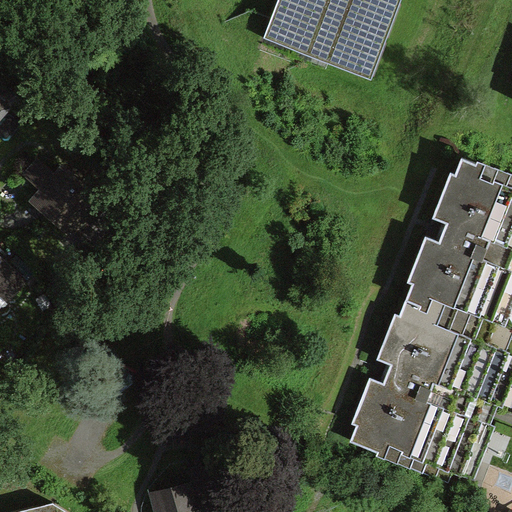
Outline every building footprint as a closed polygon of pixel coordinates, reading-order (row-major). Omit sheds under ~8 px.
[(277,0),(262,39),(371,81),(402,0),(277,0)] [(0,90),(0,120),(15,104),(0,90)] [(411,297),(511,337),(511,171),(489,162),(470,155),(464,169),(458,166),(440,212),(455,218),(447,238),(430,231),(411,278),(417,280),(411,297)] [(46,187),(35,200),(75,234),(90,217),(95,221),(112,201),(68,164),(60,174),(43,159),(31,174),(46,187)] [(0,298),(5,303),(27,278),(0,254),(0,298)] [(511,345),(511,337),(411,297),(404,313),(399,311),(382,355),(397,361),(389,381),(374,375),(356,419),(362,422),(354,440),(451,478),(453,474),(456,466),(476,474),(501,411),(511,384),(511,351),(510,351),(511,345)] [(202,511),(194,478),(150,489),(155,511),(202,511)] [(0,511),(75,511),(52,498),(0,510),(0,511)]
